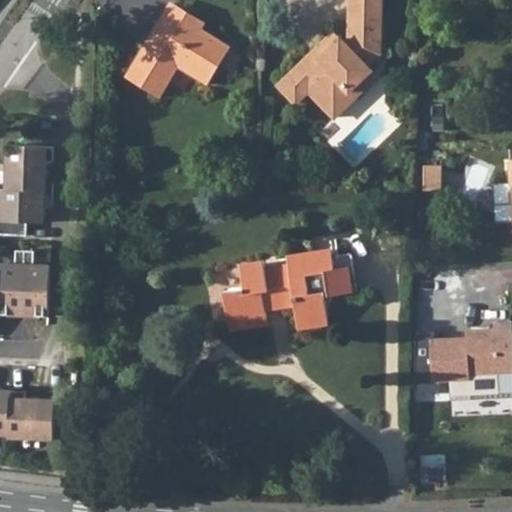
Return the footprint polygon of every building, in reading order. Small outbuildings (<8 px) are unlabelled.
[(382,0),(350,0),(351,12),(361,12),(361,21),(351,21),(350,39),(346,43),(341,37),(319,58),(313,52),(279,85),(296,103),(309,91),(335,117),(357,96),(351,90),(372,69),(368,65),(381,52),(382,22),(375,21),(375,12),(382,13),(382,0)] [(209,85),(232,46),(168,7),(166,10),(152,46),(146,43),(126,76),(161,97),(180,67),(209,85)] [(361,12),(351,12),(351,21),(361,21),(361,12)] [(341,37),(335,31),(313,52),(319,58),(341,37)] [(357,96),(378,76),(372,69),(351,90),(357,96)] [(57,145),(11,144),(9,189),(46,191),(48,160),(56,161),(57,145)] [(45,222),(46,191),(9,189),(3,189),(2,219),(0,219),(0,234),(28,236),(29,221),(45,222)] [(0,313),(24,314),(27,251),(18,250),(17,264),(0,264),(0,268),(0,313)] [(36,251),(27,251),(24,314),(50,315),(52,266),(35,265),(36,251)] [(334,257),(333,251),(288,258),(290,264),(266,268),(265,263),(242,267),(245,288),(225,291),(230,323),(267,317),(265,303),(281,300),(282,301),(284,302),(287,302),(295,301),(299,323),(330,318),(326,296),(357,291),(351,255),(334,257)] [(330,318),(299,323),(300,328),(331,323),(330,318)] [(511,372),(511,320),(495,322),(496,328),(467,330),(467,338),(432,339),(434,381),(471,379),(471,375),(511,372)] [(12,390),(0,389),(0,435),(11,436),(12,390)] [(28,391),(12,390),(11,436),(11,439),(56,440),(57,399),(27,398),(28,391)]
